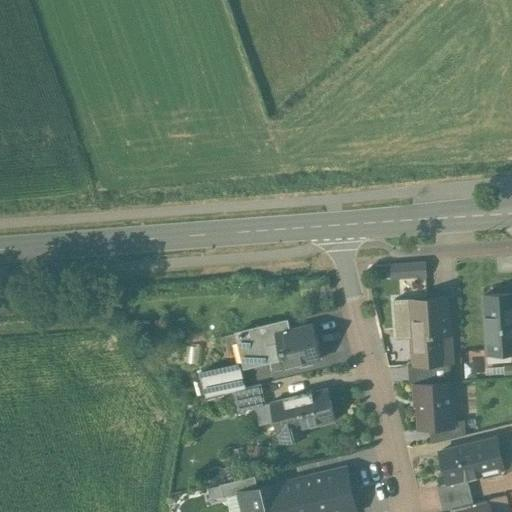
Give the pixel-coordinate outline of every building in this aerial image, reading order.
[(511,293),(483,295),(486,342),(511,340),(511,293)] [(427,296),(395,298),(397,338),(414,337),(415,363),(451,361),(447,298),(427,299),(427,296)] [(312,325),(289,331),(286,321),(237,333),(245,366),(271,359),(271,361),(272,361),(274,369),(320,358),(312,325)] [(240,365),(199,374),(206,397),(232,391),(246,388),(240,365)] [(450,381),(415,383),(416,402),(421,401),(423,426),(420,426),(421,428),(431,427),(454,425),(454,419),(450,381)] [(246,388),(232,391),(237,412),(266,405),(261,384),(246,388)] [(327,388),(271,402),(281,441),(306,435),(304,427),(334,419),(327,388)] [(454,425),(431,427),(432,442),(465,434),(464,418),(454,419),(454,425)] [(496,436),(440,450),(448,482),(467,478),(501,469),(502,472),(504,471),(496,436)] [(284,480),(241,490),(246,511),(337,511),(356,507),(346,467),(285,482),(284,480)] [(467,478),(448,482),(437,485),(443,509),(452,507),(473,502),(467,478)] [(490,511),(487,499),(475,501),(477,511),(490,511)] [(473,502),(452,507),(453,511),(477,511),(475,501),(473,502)]
